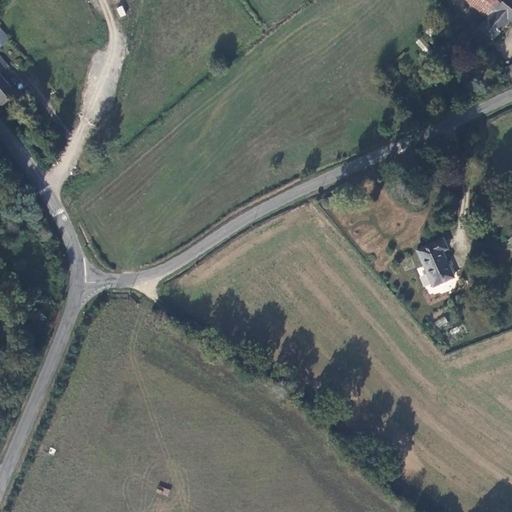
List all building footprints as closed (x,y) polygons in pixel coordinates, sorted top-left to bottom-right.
[(465,0),(476,9),(484,0),(465,0)] [(511,0),(484,0),(476,9),(486,17),(478,28),(492,41),(509,21),(511,23),(511,0)] [(123,6),(116,9),(120,18),(126,15),(123,6)] [(0,47),(10,40),(0,27),(0,47)] [(0,106),(16,94),(0,74),(8,67),(0,57),(0,106)] [(509,85),(511,83),(511,66),(503,70),(509,85)] [(443,237),(415,250),(432,288),(455,277),(443,252),(449,250),(443,237)] [(439,328),(448,322),(444,316),(435,321),(439,328)]
